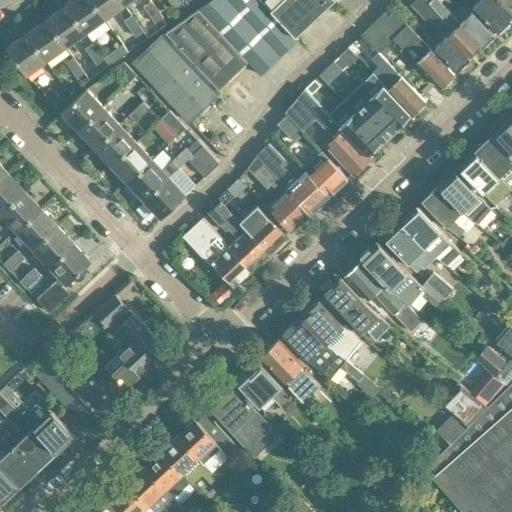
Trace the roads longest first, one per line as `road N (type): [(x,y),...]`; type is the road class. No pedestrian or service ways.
road 1 (residential): [(219,337),(511,64)]
road 2 (residential): [(219,337),(0,103)]
road 3 (residential): [(36,511),(219,337)]
